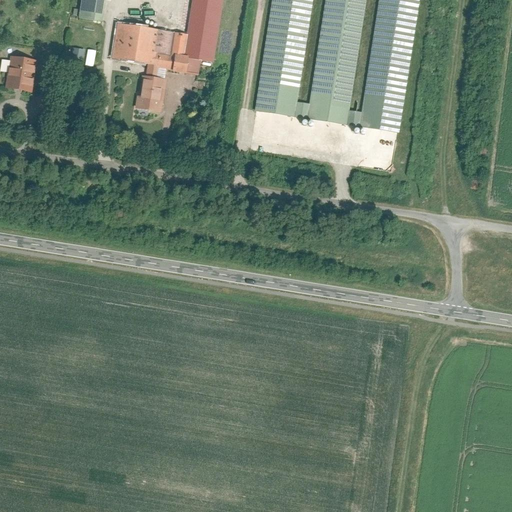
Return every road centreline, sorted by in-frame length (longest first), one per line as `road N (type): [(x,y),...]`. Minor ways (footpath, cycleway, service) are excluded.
road 1 (tertiary): [(0,237),(511,320)]
road 2 (unclassified): [(448,220),(0,148)]
road 3 (track): [(455,0),(437,177),(448,220)]
